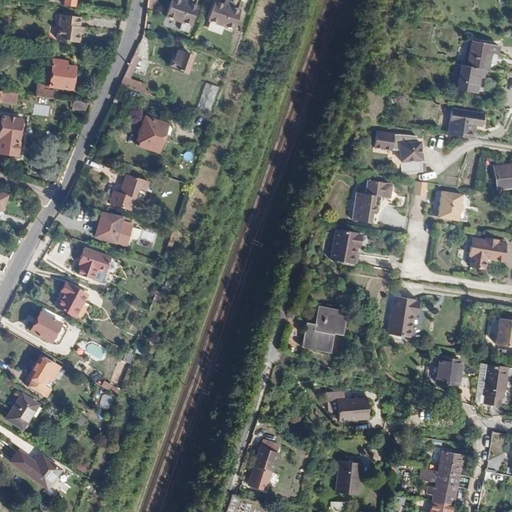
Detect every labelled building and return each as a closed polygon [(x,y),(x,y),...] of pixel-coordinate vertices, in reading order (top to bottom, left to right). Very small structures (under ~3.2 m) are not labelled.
[(178,0),(169,0),(164,17),(189,25),(196,5),(178,0)] [(214,1),(206,22),(231,31),(238,11),(214,1)] [(61,15),(57,40),(80,43),(82,27),(79,27),(80,17),(61,15)] [(469,39),(464,65),(481,68),(488,70),(491,52),(497,53),(499,45),(469,39)] [(137,46),(124,75),(128,77),(140,47),(137,46)] [(171,59),(168,66),(185,72),(191,55),(178,50),(174,59),(171,59)] [(52,60),(49,86),(71,89),(74,66),(61,65),(62,61),(52,60)] [(455,64),(452,82),(476,85),(477,77),(480,77),(481,68),(464,65),(455,64)] [(120,84),(126,86),(150,95),(151,91),(145,89),(147,84),(128,77),(124,75),(120,84)] [(198,110),(210,112),(216,85),(203,82),(198,110)] [(452,82),(451,89),(475,93),(476,85),(452,82)] [(36,84),(35,96),(52,98),(52,90),(43,89),(43,85),(36,84)] [(73,101),(72,110),(88,112),(93,103),(73,101)] [(451,109),(446,135),(472,139),(473,131),(474,124),(481,125),(482,114),(451,109)] [(145,116),(136,145),(157,152),(163,136),(165,136),(168,132),(169,124),(167,124),(167,123),(145,116)] [(2,117),(0,135),(0,153),(17,155),(21,120),(2,117)] [(376,131),(371,146),(396,150),(399,172),(422,170),(421,141),(412,141),(412,135),(397,132),(393,132),(388,133),(376,131)] [(511,167),(496,170),(499,186),(511,185),(511,167)] [(114,191),(110,204),(130,211),(137,189),(145,191),(148,182),(126,175),(120,193),(114,191)] [(352,218),(376,222),(378,213),(389,200),(392,182),(368,178),(366,192),(357,190),(352,218)] [(414,180),(412,193),(424,195),(426,181),(414,180)] [(461,193),(441,190),(437,216),(457,219),(458,211),(461,209),(462,204),(459,201),(461,193)] [(458,211),(457,219),(466,220),(470,195),(461,193),(459,201),(462,204),(461,209),(458,211)] [(100,217),(94,236),(114,242),(126,245),(132,226),(100,217)] [(337,228),(335,244),(332,258),(354,261),(357,244),(358,243),(361,244),(363,233),(337,228)] [(483,255),(481,267),(493,270),(496,257),(504,258),(504,260),(511,261),(511,243),(507,242),(507,241),(495,239),(494,242),(485,240),(484,248),(480,251),(483,255)] [(85,248),(80,264),(83,265),(80,275),(94,280),(98,268),(107,271),(112,257),(85,248)] [(57,289),(50,304),(78,316),(85,300),(78,297),(81,290),(58,280),(55,288),(57,289)] [(395,296),(388,332),(409,336),(413,314),(417,314),(420,301),(417,301),(416,299),(395,296)] [(43,307),(30,331),(49,342),(50,341),(57,345),(65,331),(64,327),(60,325),(64,318),(43,307)] [(322,307),(320,320),(312,319),(308,345),(334,349),(338,325),(346,326),(349,310),(322,307)] [(511,321),(500,319),(496,345),(511,347),(511,321)] [(26,349),(12,374),(32,386),(46,361),(26,349)] [(434,381),(455,384),(459,361),(438,357),(434,381)] [(479,363),(473,401),(482,402),(488,365),(479,363)] [(511,368),(488,365),(482,402),(508,407),(511,383),(511,368)] [(109,389),(118,395),(120,390),(111,384),(109,389)] [(345,400),(347,420),(376,418),(374,398),(353,399),(352,391),(335,392),(335,400),(345,400)] [(98,406),(106,409),(111,396),(103,393),(98,406)] [(21,394),(6,420),(22,430),(38,405),(21,394)] [(71,420),(83,425),(87,418),(75,412),(71,420)] [(262,437),(247,481),(258,485),(261,477),(269,480),(273,466),(271,466),(278,442),(262,437)] [(444,449),(439,472),(458,476),(462,456),(453,454),(453,451),(449,451),(449,449),(444,449)] [(11,465),(48,488),(60,469),(41,456),(37,463),(19,452),(11,465)] [(341,461),(337,492),(353,494),(352,462),(341,461)] [(352,462),(353,494),(357,494),(362,463),(352,462)] [(439,472),(436,484),(456,488),(458,476),(439,472)] [(428,488),(428,493),(434,494),(433,501),(452,505),(456,488),(436,484),(435,489),(428,488)] [(280,498),(295,502),(297,495),(282,491),(281,495),(280,498)] [(433,501),(431,511),(451,511),(452,505),(433,501)]
